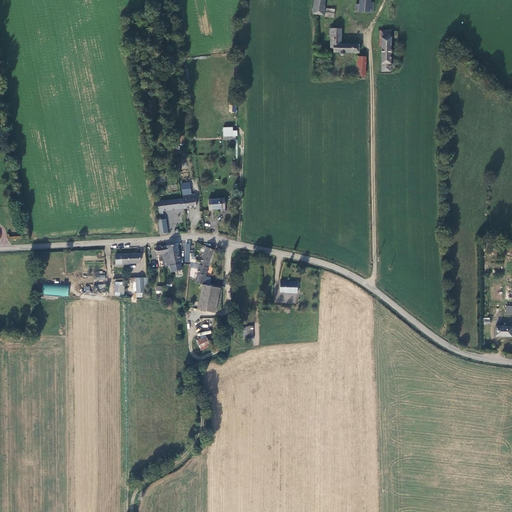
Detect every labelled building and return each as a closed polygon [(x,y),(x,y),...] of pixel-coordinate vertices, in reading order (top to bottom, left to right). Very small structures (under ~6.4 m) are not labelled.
[(323,15),(325,0),(314,0),(312,13),(323,15)] [(356,11),(370,12),(371,3),(370,0),(360,0),(360,5),(356,4),(356,11)] [(327,9),(326,17),(334,18),(335,9),(327,9)] [(329,48),(334,48),(334,45),(341,45),(341,31),(330,30),(329,48)] [(382,70),(391,70),(391,60),(393,59),(394,58),(395,57),(395,56),(393,54),(391,54),(391,30),(380,30),(380,37),(382,37),(382,70)] [(359,46),(343,45),(341,45),(334,45),(334,48),(334,52),(340,52),(340,54),(341,55),(343,55),(344,55),(344,54),(345,53),(356,53),(358,53),(359,46)] [(356,58),(354,76),(364,76),(366,58),(356,58)] [(191,183),(182,184),(184,195),(192,194),(191,183)] [(185,207),(198,206),(197,193),(192,194),(184,195),(184,199),(185,207)] [(225,207),(224,196),(209,198),(210,208),(225,207)] [(185,207),(184,199),(160,201),(161,213),(165,213),(164,209),(185,207)] [(168,231),(166,218),(159,218),(160,232),(168,231)] [(179,262),(177,243),(167,244),(170,263),(179,262)] [(162,254),(163,264),(170,263),(167,244),(155,247),(156,255),(162,254)] [(204,284),(205,284),(211,263),(215,249),(206,246),(201,264),(196,282),(204,284)] [(140,254),(126,255),(127,265),(130,265),(130,261),(140,260),(140,254)] [(116,266),(127,265),(126,255),(115,256),(116,266)] [(124,282),(115,281),(114,296),(124,296),(124,282)] [(43,283),(43,295),(68,296),(69,284),(43,283)] [(204,284),(197,308),(212,312),(217,288),(205,284),(204,284)] [(281,296),(299,297),(299,286),(282,284),(281,296)] [(511,326),(495,325),(494,335),(510,336),(511,326)] [(195,339),(200,351),(211,346),(206,335),(195,339)]
